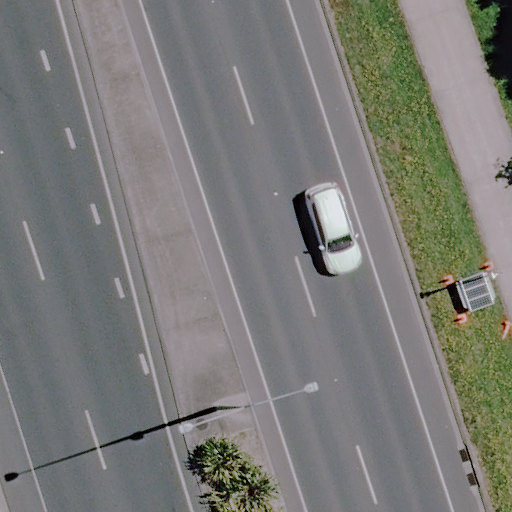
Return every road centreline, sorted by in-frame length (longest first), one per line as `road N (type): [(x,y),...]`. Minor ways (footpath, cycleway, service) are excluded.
road 1 (primary): [(201,0),(360,511)]
road 2 (primary): [(110,511),(0,170)]
